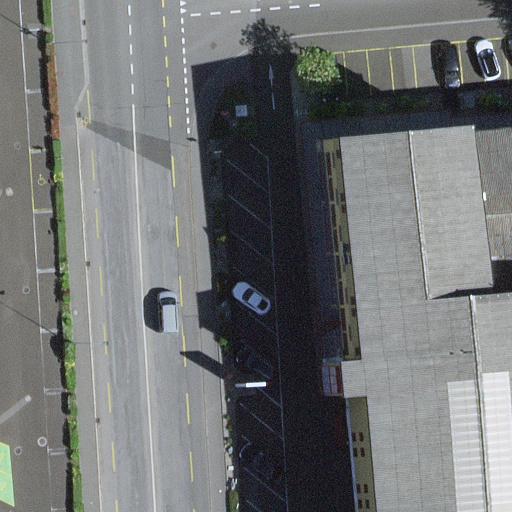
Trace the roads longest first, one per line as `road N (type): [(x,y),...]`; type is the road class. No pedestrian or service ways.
road 1 (primary): [(129,19),(154,511)]
road 2 (residential): [(129,19),(386,0)]
